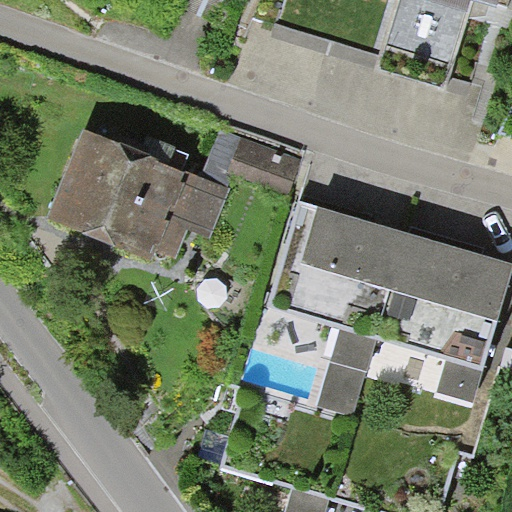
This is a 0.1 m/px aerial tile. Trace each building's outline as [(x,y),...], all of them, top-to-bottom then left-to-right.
[(491,21),(496,0),(390,0),(372,81),(441,97),(461,14),(491,21)] [(293,191),(303,158),(232,137),(223,170),(293,191)] [(194,273),(221,190),(73,142),(46,225),(194,273)] [(260,326),(372,355),(396,246),(334,231),(286,219),(260,326)] [(396,246),(372,355),(473,382),(504,274),(464,263),(396,246)] [(372,355),(260,326),(221,476),(333,504),(372,355)] [(364,511),(438,511),(473,382),(372,355),(333,504),(364,511)]
